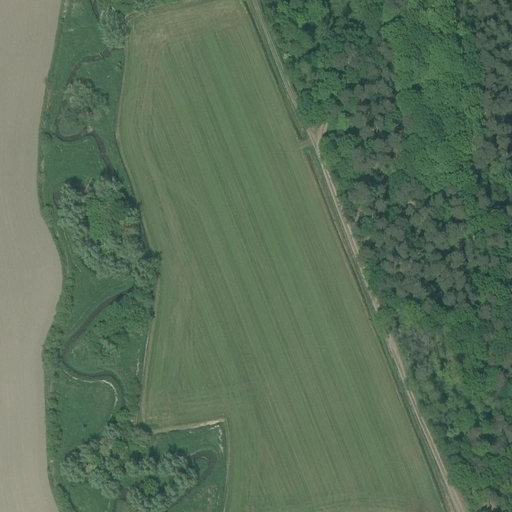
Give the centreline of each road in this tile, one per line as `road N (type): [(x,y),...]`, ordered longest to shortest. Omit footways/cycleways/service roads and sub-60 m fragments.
road 1 (track): [(249,0),(457,511)]
road 2 (track): [(409,0),(372,42),(317,157)]
